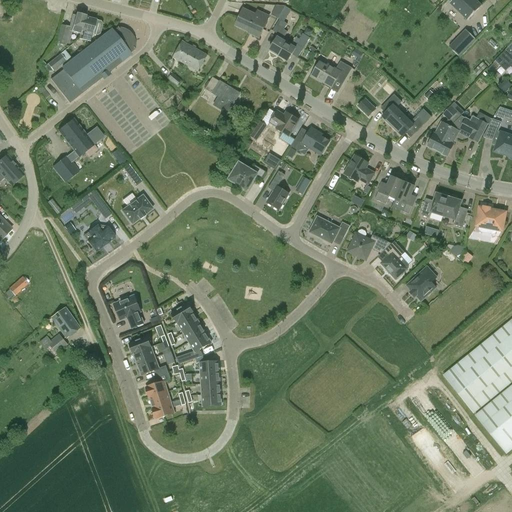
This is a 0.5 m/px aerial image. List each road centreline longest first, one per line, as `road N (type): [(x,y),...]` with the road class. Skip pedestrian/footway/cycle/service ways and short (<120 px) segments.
road 1 (residential): [(230,348),(227,435),(206,455),(165,456),(146,440),(92,276)]
road 2 (residential): [(289,240),(227,197),(197,195),(92,276)]
road 3 (residential): [(20,148),(146,49),(161,21)]
road 4 (unclassified): [(354,130),(205,36)]
road 5 (unclassified): [(511,189),(414,162),(354,130)]
road 6 (residential): [(230,348),(279,331),(338,268)]
road 7 (residential): [(289,240),(354,130)]
